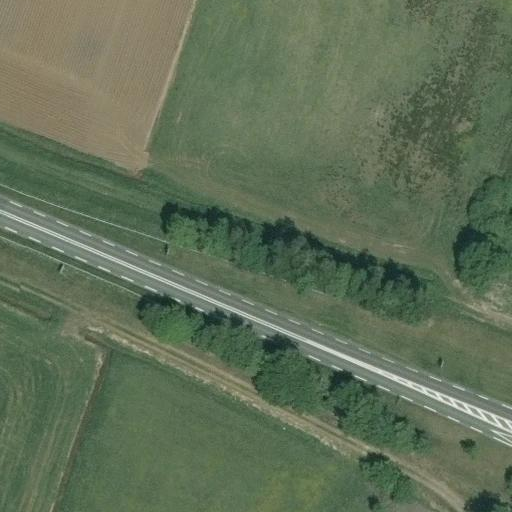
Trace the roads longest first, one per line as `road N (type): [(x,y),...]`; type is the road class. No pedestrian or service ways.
road 1 (primary): [(403,384),(0,213)]
road 2 (primary): [(403,384),(511,439)]
